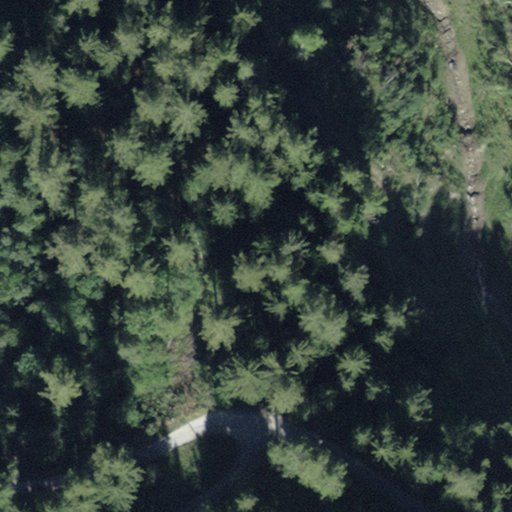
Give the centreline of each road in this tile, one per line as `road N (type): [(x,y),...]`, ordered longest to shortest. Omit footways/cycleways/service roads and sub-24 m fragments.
road 1 (track): [(283,425),(240,416),(212,422),(153,450),(0,491)]
road 2 (track): [(419,511),(283,425)]
road 3 (track): [(182,511),(283,425)]
